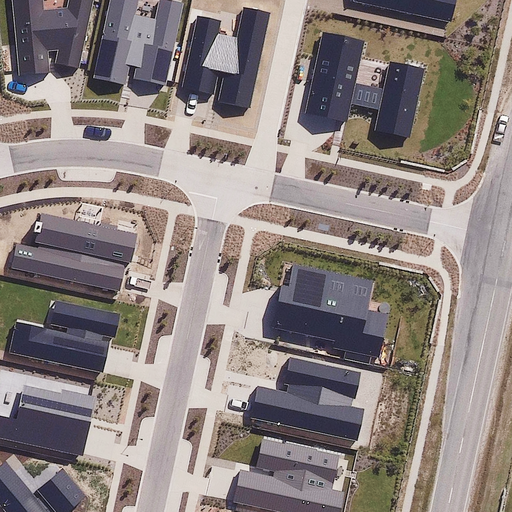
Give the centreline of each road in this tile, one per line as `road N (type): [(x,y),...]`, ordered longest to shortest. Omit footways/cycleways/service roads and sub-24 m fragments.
road 1 (residential): [(150,511),(220,179)]
road 2 (residential): [(220,179),(505,237)]
road 3 (residential): [(505,237),(445,511)]
road 4 (residential): [(0,160),(113,154),(220,179)]
